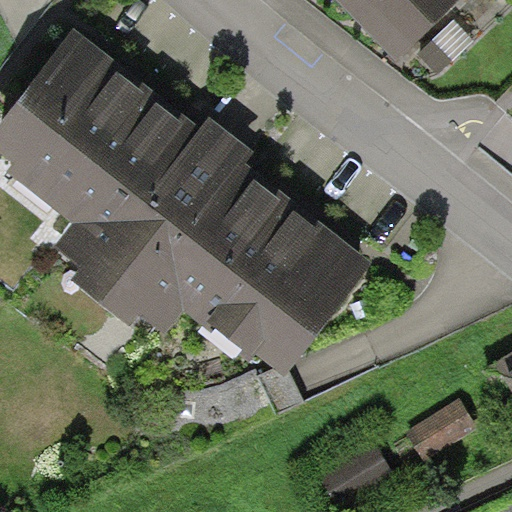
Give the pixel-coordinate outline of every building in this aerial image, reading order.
[(333,0),(395,65),(461,0),(333,0)] [(201,127),(73,29),(0,123),(0,154),(13,164),(6,173),(71,224),(53,247),(81,269),(71,281),(131,327),(140,316),(165,335),(184,310),(250,360),(254,354),(284,378),(373,262),(246,164),(255,152),(209,117),(201,127)] [(511,358),(501,364),(511,383),(511,358)] [(459,402),(411,432),(426,456),(474,426),(459,402)] [(392,474),(378,451),(327,481),(341,505),(392,474)]
